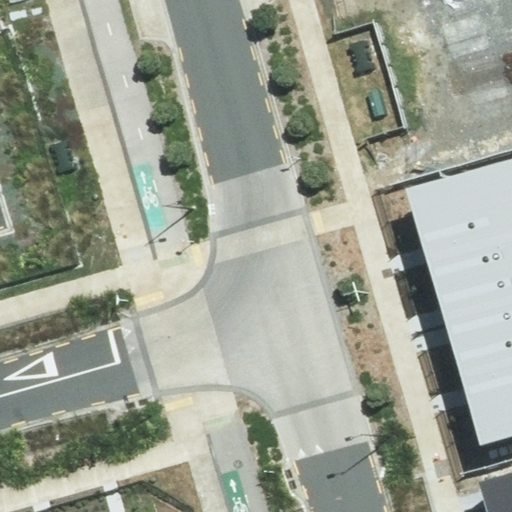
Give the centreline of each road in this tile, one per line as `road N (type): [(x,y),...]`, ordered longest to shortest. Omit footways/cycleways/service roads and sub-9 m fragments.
road 1 (residential): [(205,0),(294,321)]
road 2 (residential): [(0,402),(294,321)]
road 3 (residential): [(294,321),(348,511)]
